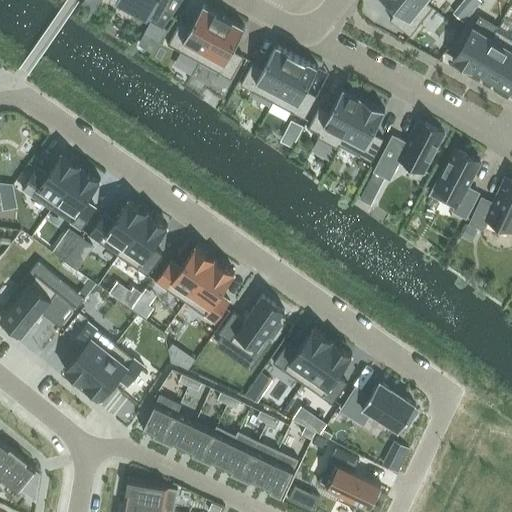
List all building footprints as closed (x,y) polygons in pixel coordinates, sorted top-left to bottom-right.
[(116,0),(116,2),(129,10),(164,28),(174,13),(156,3),(157,0),(116,0)] [(423,0),(385,0),(398,10),(390,19),(410,36),(434,7),(426,1),(426,2),(423,0)] [(472,11),(462,2),(453,13),(463,21),(472,11)] [(199,61),(224,15),(203,4),(191,27),(180,21),(167,44),(199,61)] [(224,15),(199,61),(231,79),(243,56),(233,50),(245,27),(224,15)] [(492,37),(491,37),(473,26),(453,58),(472,70),(492,37)] [(492,37),(472,70),(491,81),(511,49),(511,47),(511,38),(496,29),(491,37),(492,37)] [(159,42),(146,32),(140,43),(152,52),(159,42)] [(273,102),(297,55),(276,44),(264,68),(253,62),(241,85),(273,102)] [(511,49),(491,81),(510,93),(511,89),(511,49)] [(297,55),(273,102),(305,118),(317,95),(306,90),(318,66),(297,55)] [(340,145),(364,98),(363,98),(365,95),(349,86),(347,90),(343,87),(331,111),(320,105),(308,128),(319,134),(317,137),(338,148),(340,145)] [(364,98),(340,145),(372,162),(384,139),(373,133),(385,109),(364,98)] [(424,171),(444,132),(419,119),(407,143),(393,135),(374,171),(386,176),(390,179),(400,159),(424,171)] [(291,120),(285,130),(297,136),(302,126),(291,120)] [(455,148),(431,194),(455,207),(453,210),(466,217),(479,192),(468,186),(481,159),(455,148)] [(37,167),(23,188),(52,209),(82,165),(63,152),(48,174),(37,167)] [(82,165),(52,209),(82,229),(96,208),(86,201),(101,179),(82,165)] [(374,171),(369,181),(380,187),(386,176),(374,171)] [(482,197),(470,222),(483,228),(487,219),(511,230),(511,179),(506,177),(494,202),(482,197)] [(104,213),(89,235),(119,255),(149,212),(129,198),(114,220),(104,213)] [(149,212),(119,255),(148,276),(163,254),(153,247),(168,225),(149,212)] [(466,224),(461,235),(471,241),(477,229),(466,224)] [(65,261),(74,248),(83,236),(70,227),(53,252),(65,261)] [(83,236),(74,248),(65,261),(78,270),(86,257),(95,244),(83,236)] [(171,260),(156,281),(186,302),(216,258),(196,245),(181,267),(171,260)] [(216,258),(186,302),(215,322),(230,301),(220,294),(235,272),(216,258)] [(9,307),(1,318),(22,335),(41,311),(62,327),(78,307),(37,273),(21,293),(17,290),(6,304),(9,307)] [(132,290),(124,301),(132,307),(143,292),(134,286),(132,290)] [(234,312),(219,333),(252,356),(267,335),(271,338),(281,323),(277,320),(285,309),(263,294),(245,319),(234,312)] [(150,303),(141,297),(134,307),(148,317),(155,307),(150,303)] [(80,311),(62,333),(72,340),(88,320),(89,318),(80,311)] [(81,348),(65,368),(83,383),(116,342),(88,320),(72,340),(81,348)] [(288,341),(274,363),(303,383),(333,340),(314,327),(299,348),(288,341)] [(333,340),(303,383),(333,404),(347,382),(337,375),(352,353),(333,340)] [(116,342),(83,383),(102,398),(118,377),(128,385),(144,365),(116,342)] [(182,373),(179,381),(189,385),(192,378),(182,373)] [(192,378),(189,385),(198,390),(202,382),(192,378)] [(356,386),(341,409),(363,424),(371,411),(400,429),(402,426),(406,429),(418,410),(414,407),(416,404),(379,380),(369,395),(356,386)] [(250,387),(246,393),(255,400),(260,394),(250,387)] [(150,414),(143,429),(163,439),(176,411),(178,411),(182,403),(160,392),(157,401),(150,414)] [(221,392),(218,399),(228,404),(231,396),(221,392)] [(231,396),(228,404),(237,408),(241,401),(231,396)] [(153,399),(144,412),(150,414),(157,401),(153,399)] [(261,410),(257,418),(267,422),(271,415),(261,410)] [(176,411),(163,439),(183,448),(196,420),(178,411),(176,411)] [(271,415),(267,422),(277,427),(280,420),(271,415)] [(328,423),(319,417),(312,428),(321,433),(328,423)] [(196,420),(183,448),(202,458),(215,430),(215,429),(196,420)] [(215,430),(202,458),(222,467),(237,435),(235,434),(217,425),(215,429),(215,430)] [(306,426),(302,433),(311,438),(315,431),(306,426)] [(237,435),(222,467),(242,476),(259,440),(237,430),(235,434),(237,435)] [(317,434),(313,443),(323,447),(327,439),(317,434)] [(3,440),(0,443),(0,477),(0,478),(20,453),(3,440)] [(259,440),(242,476),(261,486),(279,449),(259,440)] [(336,446),(318,482),(341,493),(339,498),(355,506),(357,501),(370,508),(382,483),(354,469),(360,457),(336,446)] [(279,449),(261,486),(281,495),(299,458),(279,449)] [(20,453),(0,478),(17,492),(37,467),(20,453)] [(128,479),(124,501),(174,510),(178,488),(128,479)] [(295,485),(288,498),(314,510),(320,497),(295,485)] [(124,501),(122,511),(173,511),(174,510),(124,501)] [(213,502),(209,510),(214,511),(219,511),(222,506),(213,502)]
